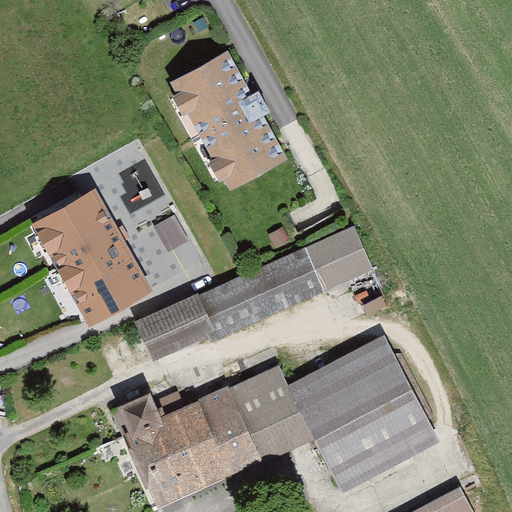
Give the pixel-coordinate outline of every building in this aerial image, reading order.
[(283,153),(226,55),(176,83),(233,182),(283,153)] [(148,289),(94,194),(37,227),(90,321),(148,289)] [(170,244),(189,237),(181,214),(162,221),(170,244)] [(355,234),(307,256),(323,290),(371,269),(355,234)] [(307,256),(200,303),(213,332),(215,338),(323,290),(307,256)] [(200,303),(142,329),(155,358),(213,332),(200,303)] [(382,349),(298,392),(345,486),(430,443),(382,349)] [(278,376),(234,395),(263,461),(307,442),(278,376)] [(149,405),(122,417),(161,505),(263,461),(234,395),(186,415),(180,400),(151,412),(149,405)] [(472,511),(462,492),(423,511),(472,511)]
